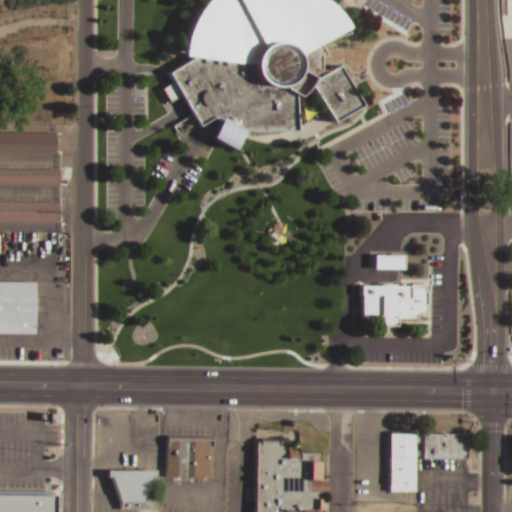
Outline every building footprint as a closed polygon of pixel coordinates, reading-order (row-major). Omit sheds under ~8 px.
[(194,57),(166,73),(172,83),(163,88),(160,89),(168,103),(170,101),(180,96),(197,125),(197,127),(214,118),(220,121),(212,135),(210,139),(232,151),(236,144),(243,132),(249,132),(288,132),(296,132),(296,129),(296,95),(299,97),(303,94),(307,90),(310,86),(312,90),(320,103),(325,112),(331,123),(360,106),(354,96),(353,93),(337,66),(328,71),(320,70),(320,58),(326,56),(321,48),(319,44),(342,31),(346,28),(347,27),(344,23),(337,13),(330,6),(323,0),(206,0),(205,2),(201,6),(197,11),(195,16),(192,20),(190,24),(189,27),(187,32),(185,36),(184,40),(183,43),(182,49),(181,52),(181,55),(180,55),(194,57)] [(0,132),(55,132),(55,154),(0,154),(0,132)] [(0,169),(59,169),(59,185),(0,185),(0,169)] [(0,201),(58,201),(58,223),(0,223),(0,201)] [(371,256),(402,256),(402,270),(371,271),(371,256)] [(0,282),(32,283),(31,333),(0,332),(0,282)] [(358,287),(379,287),(379,285),(395,285),(395,287),(408,287),(408,285),(425,285),(425,305),(423,305),(423,317),(415,317),(415,319),(396,319),(396,326),(378,327),(378,319),(359,319),(359,297),(358,297),(358,287)] [(251,511),(253,445),(255,445),(255,431),(299,432),(298,455),(317,456),(316,464),(322,464),(322,486),(306,486),(306,494),(317,495),(317,501),(326,501),(325,511),(251,511)] [(388,436),(413,436),(413,494),(388,494),(388,436)] [(421,437),(465,437),(465,462),(421,462),(421,437)] [(169,444),(209,444),(209,480),(169,480),(169,444)] [(118,503),(110,477),(105,477),(105,471),(153,471),(153,477),(150,477),(144,493),(150,495),(150,511),(146,511),(146,510),(118,510),(118,503)] [(0,511),(0,492),(51,492),(50,511),(0,511)]
